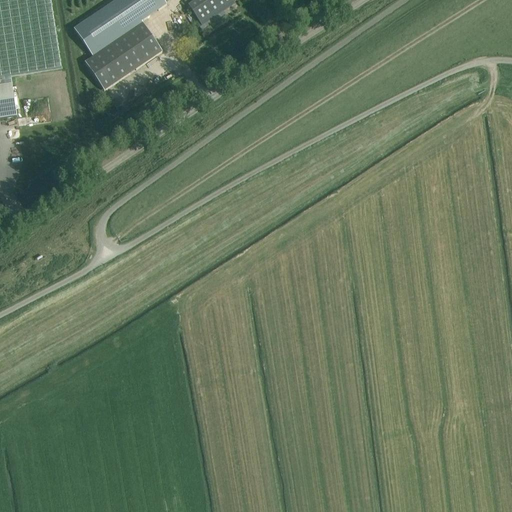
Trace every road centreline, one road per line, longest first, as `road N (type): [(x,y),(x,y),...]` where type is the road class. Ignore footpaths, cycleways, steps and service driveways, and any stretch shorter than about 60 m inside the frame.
road 1 (unclassified): [(108,267),(422,88),(511,64)]
road 2 (unclassified): [(0,245),(366,0)]
road 3 (unclassified): [(108,267),(109,238),(126,207),(413,0)]
road 4 (unclassified): [(0,327),(108,267)]
